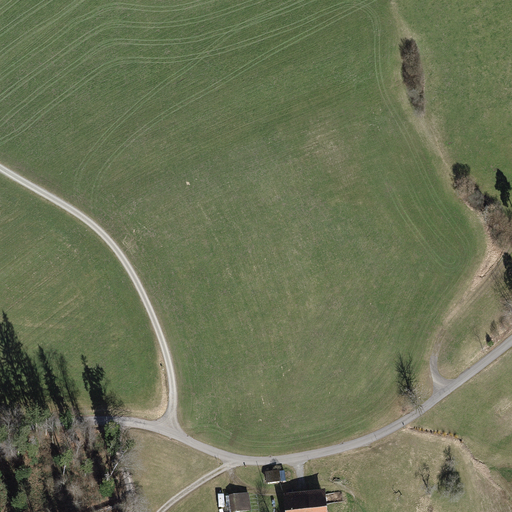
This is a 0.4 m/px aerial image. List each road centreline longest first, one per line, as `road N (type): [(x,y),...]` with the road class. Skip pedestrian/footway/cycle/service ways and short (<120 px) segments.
road 1 (unclassified): [(0,426),(133,420),(231,459),(281,460),(366,441),(511,341)]
road 2 (track): [(169,432),(168,358),(129,267),(102,233),(0,167)]
